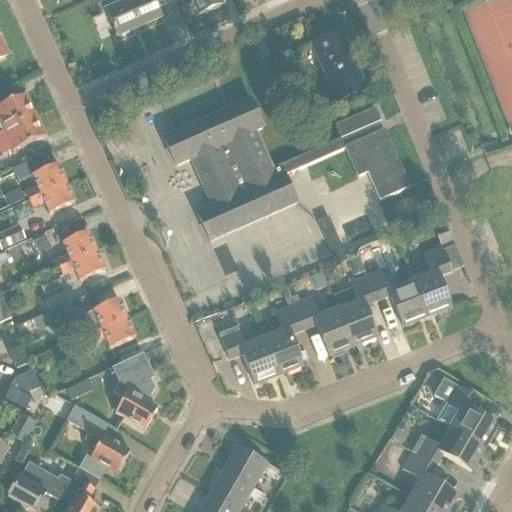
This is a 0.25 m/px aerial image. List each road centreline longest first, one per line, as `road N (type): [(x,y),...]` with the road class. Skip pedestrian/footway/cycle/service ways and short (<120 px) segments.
road 1 (unclassified): [(499,327),(365,0)]
road 2 (residential): [(203,403),(69,113)]
road 3 (residential): [(203,403),(284,412),(499,327)]
road 4 (residential): [(69,113),(320,0)]
road 5 (residential): [(143,511),(203,403)]
road 6 (residential): [(69,113),(22,0)]
